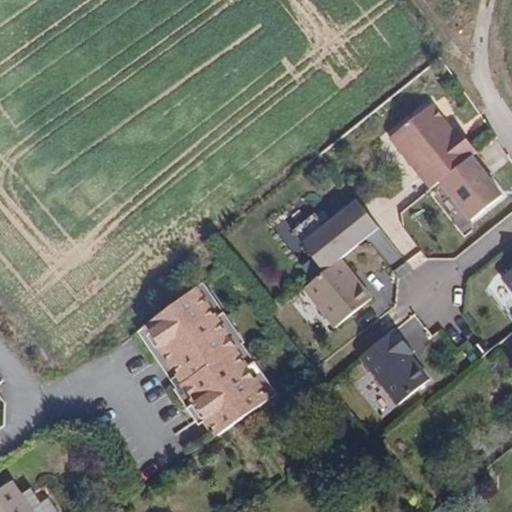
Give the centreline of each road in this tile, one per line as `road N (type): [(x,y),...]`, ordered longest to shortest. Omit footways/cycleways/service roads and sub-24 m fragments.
road 1 (unknown): [(26,402),(98,384),(162,459)]
road 2 (track): [(422,0),(511,126)]
